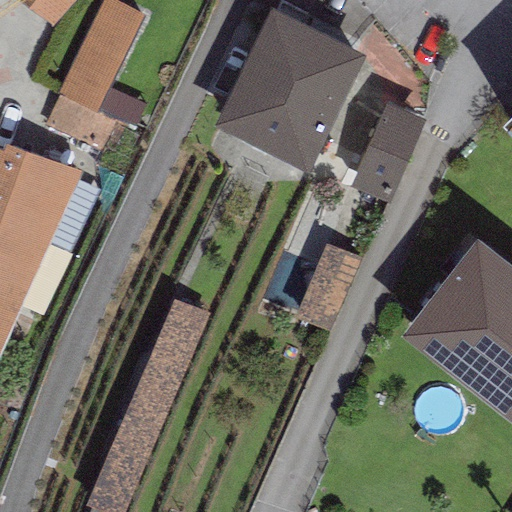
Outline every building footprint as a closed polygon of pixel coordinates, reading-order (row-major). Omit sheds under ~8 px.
[(143,6),(129,0),(98,0),(59,87),(97,105),(99,101),(107,82),(143,6)] [(286,0),(266,0),(213,108),(307,155),(365,40),(286,0)] [(511,78),(502,89),(511,99),(511,78)] [(144,99),(107,82),(99,101),(118,110),(136,118),(144,99)] [(426,104),(380,84),(342,173),(388,193),(426,104)] [(97,105),(59,87),(43,121),(101,147),(118,110),(99,101),(97,105)] [(0,353),(82,173),(5,142),(1,152),(0,151),(0,353)] [(511,243),(477,216),(402,310),(511,396),(511,243)] [(357,249),(325,235),(293,306),(326,320),(357,249)] [(209,305),(171,289),(83,494),(122,511),(209,305)]
